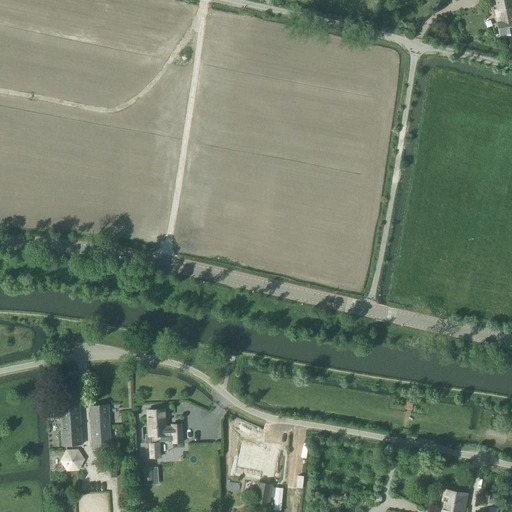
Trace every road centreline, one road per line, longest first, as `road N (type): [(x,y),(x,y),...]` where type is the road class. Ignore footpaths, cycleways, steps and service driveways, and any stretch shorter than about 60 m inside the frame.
road 1 (unclassified): [(511,466),(279,421),(190,370),(153,360),(80,357),(0,372)]
road 2 (secondary): [(370,309),(133,258),(0,242)]
road 3 (unclassified): [(416,45),(370,309)]
road 4 (track): [(0,91),(88,109),(121,107),(164,69),(204,0)]
road 5 (unclassified): [(228,0),(416,45)]
road 6 (secondary): [(511,340),(370,309)]
